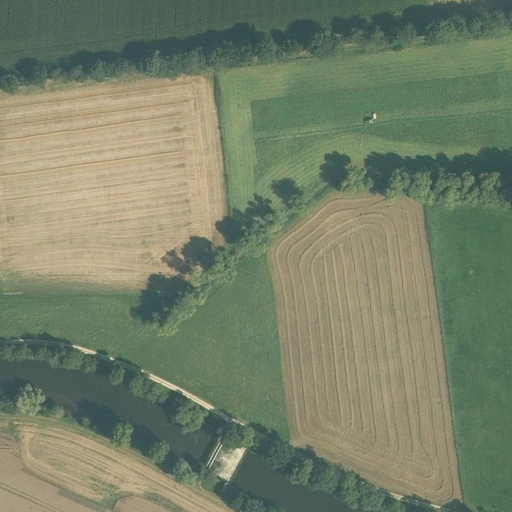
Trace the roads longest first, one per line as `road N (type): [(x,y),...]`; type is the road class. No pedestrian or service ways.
road 1 (track): [(0,101),(511,39)]
road 2 (track): [(0,343),(77,348),(232,422)]
road 3 (track): [(232,422),(362,485),(451,511)]
road 4 (track): [(195,491),(56,428),(0,429)]
